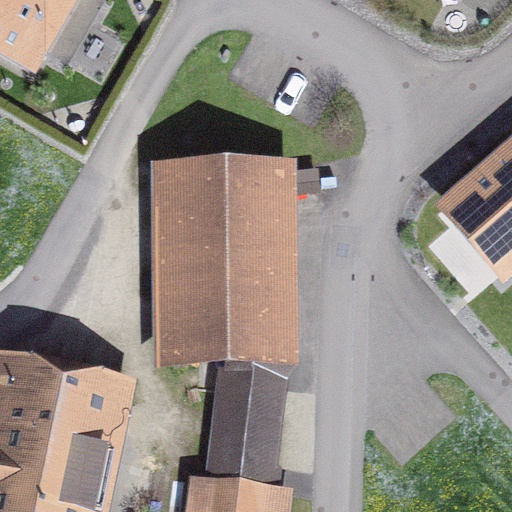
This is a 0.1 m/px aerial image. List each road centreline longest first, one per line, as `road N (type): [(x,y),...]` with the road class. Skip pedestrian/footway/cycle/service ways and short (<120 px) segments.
road 1 (residential): [(415,88),(349,253),(339,511)]
road 2 (residential): [(0,344),(202,0)]
road 3 (residential): [(283,0),(415,88)]
